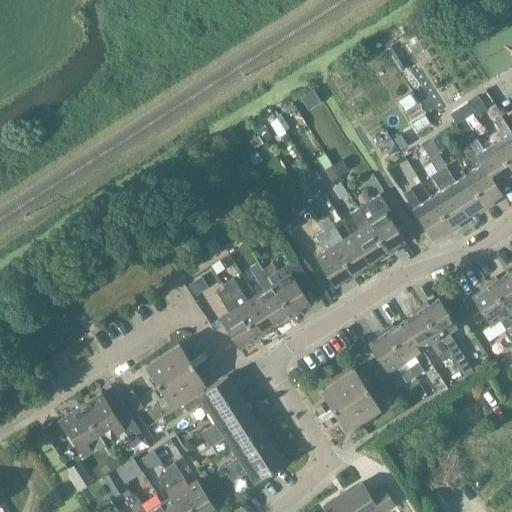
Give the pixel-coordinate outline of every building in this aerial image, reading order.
[(475,111),(469,101),(452,112),(458,122),(475,111)] [(511,131),(502,115),(494,120),(504,135),(493,141),(511,171),(511,131)] [(275,117),(263,125),(273,138),(284,131),(275,117)] [(474,133),(467,138),(473,148),(496,184),(505,178),(507,182),(511,178),(511,171),(493,141),(484,148),(474,133)] [(475,167),(465,173),(487,208),(495,203),(493,200),(502,194),(496,184),(473,148),(466,152),(475,167)] [(439,170),(467,215),(477,210),(479,213),(487,208),(465,173),(455,179),(446,165),(439,170)] [(430,196),(452,230),(460,225),(458,221),(467,215),(439,170),(431,175),(440,189),(430,196)] [(404,192),(432,237),(442,231),(444,235),(452,230),(430,196),(420,202),(411,188),(404,192)] [(392,208),(381,191),(358,205),(389,255),(398,249),(396,246),(405,240),(387,211),(392,208)] [(371,262),(379,257),(381,260),(389,255),(358,205),(349,211),(360,228),(352,233),(371,262)] [(343,239),(333,222),(323,228),(354,277),(362,272),(360,269),(371,262),(352,233),(343,239)] [(354,277),(323,228),(315,233),(325,250),(316,256),(335,285),(344,279),(346,282),(354,277)] [(249,266),(256,276),(264,289),(256,294),(274,324),(283,318),(285,321),(293,316),(269,276),(261,263),(259,260),(249,266)] [(295,260),(277,271),(269,276),(293,316),(301,311),(299,307),(309,301),(303,291),(312,285),(295,260)] [(489,280),(511,316),(511,278),(508,272),(498,278),(496,275),(489,280)] [(224,283),(225,285),(259,338),(267,333),(265,330),(274,324),(256,294),(247,300),(233,277),(224,283)] [(492,323),(501,318),(507,326),(505,327),(511,338),(511,316),(489,280),(481,285),(482,288),(473,294),(492,323)] [(259,338),(225,285),(216,290),(230,311),(221,317),(239,346),(248,340),(250,343),(259,338)] [(475,372),(449,332),(458,326),(440,297),(430,303),(429,300),(420,306),(450,353),(466,378),(475,372)] [(423,348),(432,343),(442,359),(450,353),(420,306),(413,310),(415,313),(404,319),(423,348)] [(385,328),(416,375),(425,369),(415,354),(423,348),(404,319),(395,325),(394,322),(385,328)] [(387,371),(397,365),(407,381),(416,375),(385,328),(377,333),(378,335),(369,342),(384,366),(387,371)] [(180,343),(146,365),(158,385),(189,366),(186,362),(190,360),(180,343)] [(197,346),(191,350),(195,358),(204,352),(201,347),(197,346)] [(207,357),(199,363),(203,370),(209,366),(210,362),(207,357)] [(189,366),(158,385),(171,405),(205,383),(195,367),(191,369),(189,366)] [(376,371),(381,378),(389,374),(387,371),(384,366),(376,371)] [(355,369),(321,391),(331,407),(335,405),(337,408),(367,389),(355,369)] [(381,378),(386,386),(394,381),(389,374),(381,378)] [(198,395),(183,404),(188,412),(203,403),(209,413),(243,391),(238,383),(234,385),(228,375),(198,395)] [(339,412),(335,414),(346,431),(380,409),(367,389),(337,408),(339,412)] [(137,397),(132,390),(124,395),(129,402),(137,397)] [(215,423),(201,432),(206,440),(251,411),(244,401),(248,399),(243,391),(209,413),(215,423)] [(102,393),(81,406),(100,435),(112,427),(117,436),(125,430),(131,439),(141,432),(121,400),(111,406),(102,393)] [(142,405),(137,397),(129,402),(134,410),(142,405)] [(316,408),(315,411),(318,416),(326,412),(322,404),(316,408)] [(81,406),(60,420),(84,458),(105,444),(99,435),(100,435),(81,406)] [(251,411),(206,440),(211,447),(225,438),(231,448),(265,426),(260,418),(256,420),(251,411)] [(329,416),(322,421),(325,427),(329,428),(334,424),(329,416)] [(238,458),(224,467),(228,474),(273,446),(267,436),(270,434),(265,426),(231,448),(238,458)] [(273,446),(228,474),(233,482),(247,472),(254,483),(288,461),(282,453),(279,455),(273,446)] [(81,462),(69,470),(82,489),(93,481),(81,462)] [(174,463),(166,469),(167,471),(193,511),(212,511),(216,510),(216,509),(215,507),(197,479),(189,485),(174,463)] [(160,476),(160,480),(170,497),(162,503),(167,511),(193,511),(167,471),(160,476)] [(324,504),(329,511),(380,511),(383,511),(396,504),(383,483),(370,492),(363,481),(340,496),(339,495),(324,504)] [(167,511),(162,503),(147,511),(167,511)]
